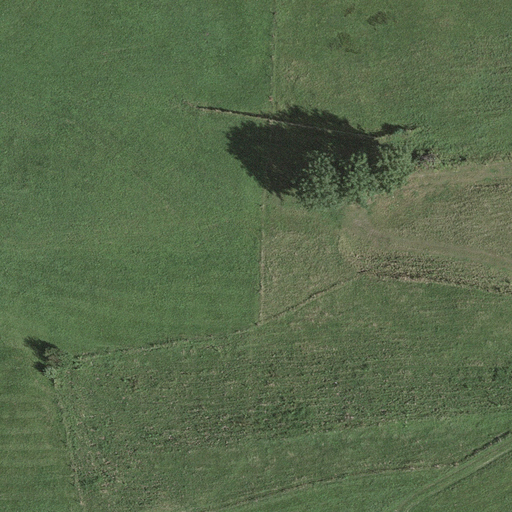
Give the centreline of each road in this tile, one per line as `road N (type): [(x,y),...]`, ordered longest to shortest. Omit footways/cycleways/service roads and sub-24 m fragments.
road 1 (track): [(511,171),(380,188),(360,219),(375,238),(511,264)]
road 2 (track): [(511,444),(419,494),(403,511)]
